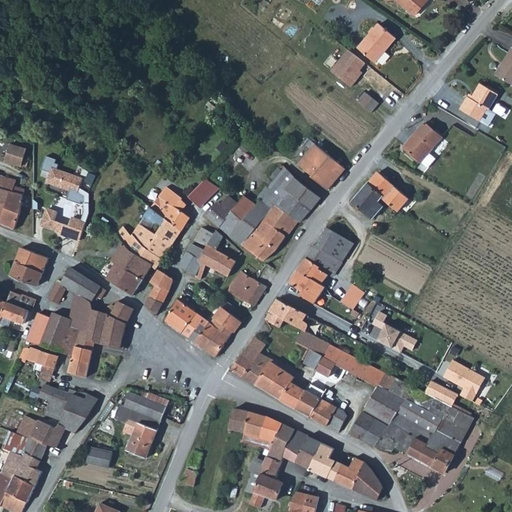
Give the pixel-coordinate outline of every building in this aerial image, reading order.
[(388,0),(389,0),(393,0),(401,0),(401,3),(417,16),(429,0),(388,0)] [(360,46),(376,60),(399,35),(383,21),(360,46)] [(511,47),(497,73),(511,82),(511,47)] [(348,48),(331,70),(352,86),(363,71),(362,69),(367,62),(348,48)] [(499,93),(481,82),(472,97),(469,95),(461,108),(481,120),(488,108),(490,108),(499,93)] [(365,92),(357,102),(370,113),(378,103),(365,92)] [(433,132),(424,124),(403,148),(420,163),(427,155),(443,137),(436,131),(433,132)] [(28,167),(30,160),(24,158),(26,147),(11,143),(5,160),(28,167)] [(318,168),(333,180),(344,168),(315,143),(299,164),(312,175),(318,168)] [(434,160),(427,155),(420,163),(426,169),(434,160)] [(269,182),(270,183),(286,166),(282,162),(266,180),(269,182)] [(299,221),(300,222),(311,208),(285,188),(296,177),(286,166),(270,183),(269,182),(266,186),(279,196),(275,203),(299,221)] [(48,207),(42,223),(56,228),(56,226),(62,227),(61,231),(80,238),(90,209),(92,194),(80,187),(83,178),(53,168),(48,181),(78,192),(87,196),(85,210),(82,218),(72,215),(69,223),(55,218),(57,210),(48,207)] [(383,198),(394,186),(377,171),(367,183),(381,195),(380,196),(383,198)] [(0,222),(14,227),(21,204),(24,189),(15,186),(17,179),(0,173),(0,222)] [(296,177),(285,188),(311,208),(321,196),(296,177)] [(228,195),(215,184),(205,178),(188,195),(207,214),(216,203),(219,205),(228,195)] [(381,195),(367,183),(351,200),(371,217),(382,204),(377,200),(380,196),(381,195)] [(229,234),(241,243),(253,229),(260,222),(268,213),(275,203),(279,196),(266,186),(258,196),(261,199),(255,206),(229,234)] [(408,197),(394,186),(383,198),(397,210),(408,197)] [(185,204),(167,187),(159,195),(169,202),(180,210),(185,204)] [(169,202),(159,195),(151,207),(160,214),(169,202)] [(219,225),(237,202),(228,195),(219,205),(216,203),(207,214),(219,225)] [(219,225),(229,234),(255,206),(243,195),(237,202),(219,225)] [(169,202),(160,214),(181,230),(188,217),(180,210),(169,202)] [(263,237),(274,226),(286,235),(286,236),(299,221),(275,203),(268,213),(260,222),(253,229),(263,237)] [(151,207),(132,234),(141,243),(161,258),(181,230),(160,214),(151,207)] [(341,261),(353,242),(326,225),(314,244),(341,261)] [(123,226),(116,234),(123,241),(133,251),(152,264),(155,267),(161,258),(141,243),(132,234),(131,235),(123,226)] [(208,230),(202,226),(201,226),(194,239),(207,245),(215,249),(223,235),(216,229),(214,233),(208,230)] [(263,237),(253,229),(241,243),(262,259),(264,259),(276,248),(286,235),(274,226),(263,237)] [(133,251),(123,241),(110,258),(114,262),(127,268),(139,276),(143,278),(152,264),(133,251)] [(186,251),(200,259),(205,249),(191,243),(186,251)] [(324,287),(341,261),(314,244),(296,271),(324,287)] [(227,276),(235,261),(215,249),(207,245),(205,249),(200,259),(216,269),(227,276)] [(37,284),(47,256),(21,246),(10,274),(37,284)] [(199,266),(200,259),(186,251),(182,258),(181,265),(195,275),(199,266)] [(106,277),(133,293),(143,278),(139,276),(127,268),(114,262),(106,277)] [(47,300),(58,306),(67,288),(89,302),(92,303),(96,296),(101,299),(105,292),(70,269),(60,283),(57,282),(47,300)] [(148,285),(144,293),(149,295),(162,301),(167,291),(172,277),(157,269),(151,281),(155,284),(153,287),(148,285)] [(234,278),(243,285),(250,276),(241,270),(234,278)] [(296,271),(289,282),(314,302),(324,287),(296,271)] [(234,278),(228,290),(251,302),(255,304),(267,286),(250,276),(243,285),(234,278)] [(205,325),(209,320),(204,317),(215,301),(187,282),(182,290),(178,297),(165,319),(189,337),(200,322),(205,325)] [(365,291),(351,284),(341,302),(355,310),(365,291)] [(10,290),(6,301),(28,309),(31,310),(35,298),(22,293),(21,295),(10,290)] [(157,312),(162,301),(149,295),(145,304),(157,312)] [(0,318),(2,314),(23,322),(24,320),(28,309),(6,301),(1,299),(0,300),(0,318)] [(132,307),(118,300),(115,306),(109,303),(105,311),(107,312),(112,314),(125,320),(132,307)] [(271,320),(281,327),(286,320),(304,330),(307,325),(307,324),(306,323),(306,322),(305,321),(307,315),(279,300),(271,311),(275,314),(271,320)] [(210,321),(209,320),(205,325),(200,322),(189,337),(205,348),(218,329),(228,337),(232,331),(234,332),(242,322),(221,306),(210,321)] [(90,318),(88,325),(102,329),(107,312),(105,311),(93,308),(90,318)] [(50,314),(38,310),(37,313),(32,326),(45,330),(50,314)] [(52,310),(50,314),(64,319),(64,320),(69,322),(70,319),(70,317),(52,310)] [(112,314),(107,312),(102,329),(88,325),(88,327),(89,327),(87,337),(94,339),(94,341),(120,346),(125,320),(112,314)] [(388,316),(380,312),(374,324),(385,330),(379,340),(402,353),(405,346),(414,350),(418,340),(384,323),(388,316)] [(88,325),(90,318),(73,313),(70,319),(69,322),(88,327),(88,325)] [(50,314),(45,330),(64,336),(65,334),(69,322),(64,320),(64,319),(50,314)] [(64,336),(70,338),(67,352),(72,353),(68,370),(86,374),(94,341),(94,339),(87,337),(89,327),(88,327),(69,322),(65,334),(64,336)] [(31,325),(26,339),(40,343),(45,330),(32,326),(31,325)] [(228,337),(218,329),(205,348),(215,355),(228,337)] [(45,330),(40,343),(60,349),(64,336),(45,330)] [(305,330),(296,341),(307,347),(309,348),(322,355),(329,342),(329,341),(319,335),(305,330)] [(60,349),(67,352),(70,338),(64,336),(60,349)] [(260,352),(267,342),(261,340),(259,343),(252,338),(232,368),(244,376),(260,352)] [(329,342),(322,355),(315,367),(329,374),(332,368),(335,362),(345,367),(347,368),(354,355),(329,342)] [(58,354),(31,345),(27,358),(43,363),(54,367),(58,354)] [(302,360),(315,367),(322,355),(309,348),(302,360)] [(244,376),(280,397),(291,380),(293,375),(271,361),(272,359),(260,352),(244,376)] [(347,368),(377,384),(364,408),(389,422),(406,398),(386,388),(392,376),(354,355),(347,368)] [(482,379),(452,361),(442,378),(462,389),(458,396),(469,402),(482,379)] [(332,368),(343,373),(345,367),(335,362),(332,368)] [(43,363),(38,376),(46,378),(50,379),(54,367),(43,363)] [(395,446),(419,457),(440,416),(426,409),(434,395),(422,390),(392,376),(386,388),(406,398),(389,422),(388,424),(374,444),(391,449),(395,446)] [(428,379),(455,394),(456,392),(429,378),(428,379)] [(455,394),(428,379),(422,390),(434,395),(449,404),(455,394)] [(305,388),(291,380),(280,397),(295,405),(305,388)] [(45,381),(39,394),(50,398),(55,385),(45,381)] [(311,414),(324,390),(309,381),(305,388),(295,405),(311,414)] [(80,389),(79,390),(69,387),(68,391),(55,385),(50,398),(49,402),(86,416),(97,396),(88,391),(87,392),(80,389)] [(330,390),(326,387),(324,390),(311,414),(338,430),(346,414),(343,410),(328,401),(331,395),(331,392),(330,390)] [(160,420),(166,406),(130,390),(124,403),(119,402),(124,404),(160,420)] [(449,404),(434,395),(426,409),(440,416),(465,429),(472,415),(449,404)] [(60,422),(70,428),(76,431),(86,416),(49,402),(44,412),(58,418),(61,419),(60,422)] [(128,417),(137,421),(132,434),(125,447),(144,456),(160,420),(124,404),(119,402),(113,416),(126,421),(128,417)] [(230,426),(245,430),(249,410),(234,406),(230,426)] [(374,444),(388,424),(362,409),(350,431),(374,444)] [(242,438),(270,447),(267,454),(280,459),(283,453),(295,428),(285,423),(261,413),(249,410),(245,430),(242,438)] [(37,420),(24,414),(17,431),(31,436),(31,435),(37,420)] [(465,429),(440,416),(419,457),(443,470),(465,429)] [(137,421),(128,417),(126,421),(122,429),(132,434),(137,421)] [(47,442),(54,426),(38,418),(37,420),(31,435),(47,442)] [(54,426),(68,432),(70,428),(60,422),(61,419),(58,418),(54,426)] [(68,432),(54,426),(47,442),(60,448),(68,432)] [(323,441),(295,428),(283,453),(311,466),(323,441)] [(40,459),(47,442),(31,435),(31,436),(17,431),(11,429),(3,447),(11,450),(24,452),(25,449),(40,459)] [(335,446),(323,441),(311,466),(333,477),(340,461),(330,456),(335,446)] [(87,460),(109,465),(112,449),(91,444),(87,460)] [(14,474),(34,483),(41,469),(36,467),(40,459),(25,449),(24,452),(11,450),(2,472),(13,477),(14,474)] [(265,460),(263,465),(264,465),(250,501),(259,504),(260,502),(261,503),(265,493),(276,497),(282,480),(273,477),(280,459),(267,454),(265,460)] [(333,477),(352,486),(364,462),(356,454),(351,466),(340,461),(333,477)] [(254,456),(250,467),(260,471),(263,465),(265,460),(254,456)] [(195,470),(198,464),(189,461),(181,479),(194,484),(197,471),(195,470)] [(364,462),(352,486),(380,500),(386,495),(381,482),(378,477),(364,462)] [(255,481),(258,474),(249,470),(247,478),(255,481)] [(0,504),(1,505),(1,504),(19,511),(34,483),(14,474),(13,477),(2,472),(0,471),(0,504)] [(304,511),(313,511),(317,493),(297,488),(293,495),(289,509),(304,511)] [(117,511),(118,510),(99,501),(93,511),(117,511)] [(342,511),(344,504),(335,502),(332,511),(342,511)]
